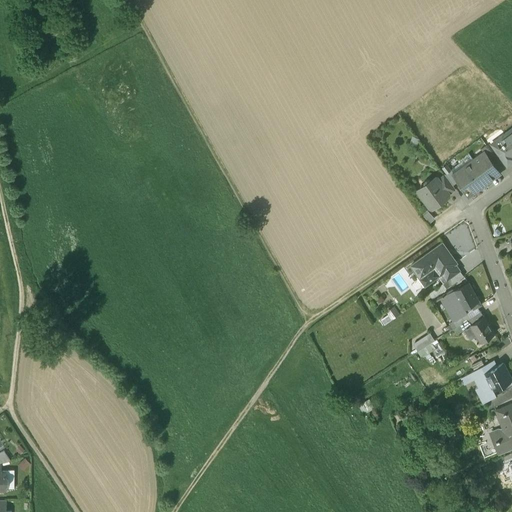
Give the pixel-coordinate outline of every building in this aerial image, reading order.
[(511,128),(504,134),(506,136),(496,143),(502,152),(508,148),(511,153),(511,128)] [(494,155),(486,144),(481,148),(483,152),(484,152),(489,159),(494,155)] [(502,152),(499,154),(508,166),(511,162),(511,153),(508,148),(502,152)] [(454,173),(454,174),(458,180),(469,195),(480,187),(477,184),(497,170),(489,159),(484,152),(483,152),(454,173)] [(454,173),(451,169),(446,174),(453,185),(458,180),(454,174),(454,173)] [(437,177),(431,181),(430,179),(427,179),(424,181),(424,184),(425,185),(418,190),(430,207),(433,204),(436,205),(439,203),(440,199),(455,188),(453,185),(446,174),(445,173),(438,179),(437,177)] [(434,216),(429,208),(421,213),(427,221),(434,216)] [(457,262),(442,242),(411,265),(418,274),(431,265),(432,265),(433,265),(440,274),(455,263),(457,262)] [(440,274),(438,275),(443,283),(460,270),(455,263),(440,274)] [(440,274),(433,265),(432,265),(431,265),(418,274),(425,285),(438,275),(440,274)] [(468,282),(444,295),(443,294),(442,295),(442,296),(440,297),(453,321),(467,312),(465,308),(478,300),(468,282)] [(454,328),(453,328),(457,334),(464,329),(470,325),(484,316),(480,311),(470,317),(454,328)] [(453,321),(450,323),(454,328),(470,317),(467,312),(453,321)] [(484,316),(470,325),(475,333),(481,342),(494,333),(484,316)] [(470,325),(464,329),(469,336),(475,333),(470,325)] [(417,350),(435,340),(430,332),(412,341),(417,350)] [(323,343),(317,347),(322,354),(328,350),(323,343)] [(430,343),(419,350),(422,355),(434,348),(430,343)] [(494,359),(461,377),(465,383),(474,378),(474,379),(485,373),(497,366),(494,359)] [(497,366),(485,373),(474,379),(478,386),(475,388),(482,402),(491,397),(497,394),(493,388),(510,379),(511,379),(503,363),(497,366)] [(511,383),(510,379),(493,388),(497,394),(511,385),(511,383)] [(511,386),(497,394),(491,397),(494,405),(511,395),(511,386)] [(368,399),(357,405),(363,415),(374,409),(368,399)] [(511,403),(496,410),(503,427),(503,428),(505,427),(509,436),(510,435),(511,434),(511,403)] [(503,428),(503,427),(490,432),(498,452),(511,445),(511,440),(510,435),(509,436),(505,427),(503,428)] [(490,432),(483,435),(485,441),(479,444),(484,457),(498,452),(490,432)] [(0,453),(0,462),(0,463),(11,462),(4,451),(0,453)]
